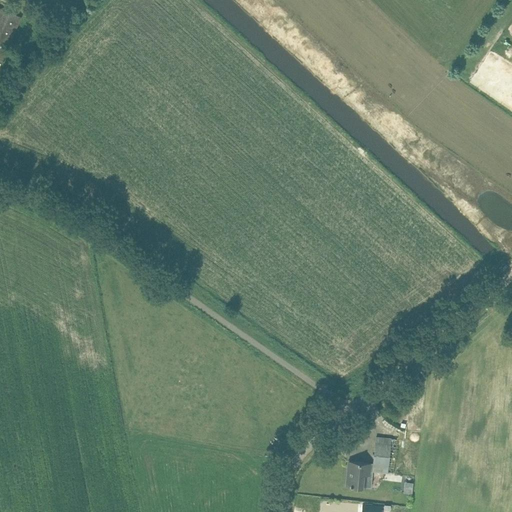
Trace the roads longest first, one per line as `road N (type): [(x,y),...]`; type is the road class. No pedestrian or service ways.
road 1 (unclassified): [(347,411),(101,235),(0,182)]
road 2 (unclassified): [(347,411),(511,274)]
road 3 (unclassified): [(279,511),(301,453),(347,411)]
